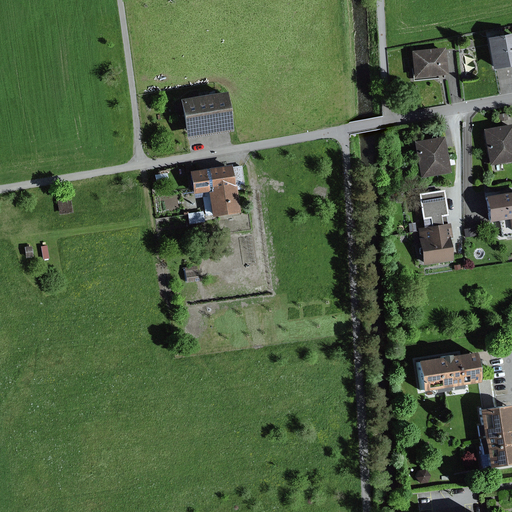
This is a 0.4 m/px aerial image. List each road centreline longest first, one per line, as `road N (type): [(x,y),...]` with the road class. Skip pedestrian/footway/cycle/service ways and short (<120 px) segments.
road 1 (residential): [(0,189),(511,98)]
road 2 (track): [(344,129),(368,511)]
road 3 (track): [(145,163),(123,0)]
